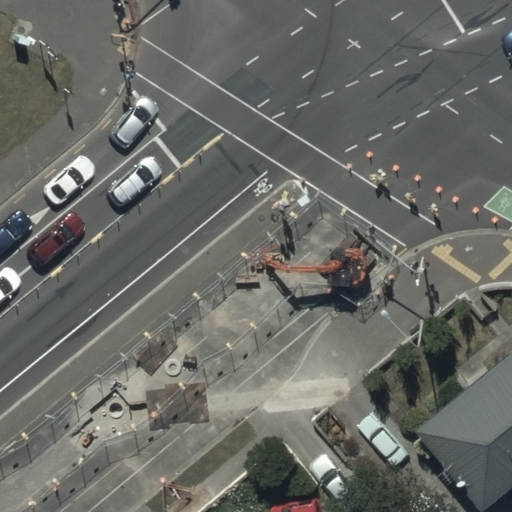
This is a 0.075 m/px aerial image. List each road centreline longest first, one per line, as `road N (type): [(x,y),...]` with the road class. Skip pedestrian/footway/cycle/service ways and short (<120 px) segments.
road 1 (primary): [(465,128),(0,511)]
road 2 (primary): [(0,321),(336,36)]
road 3 (primary): [(465,128),(336,36)]
